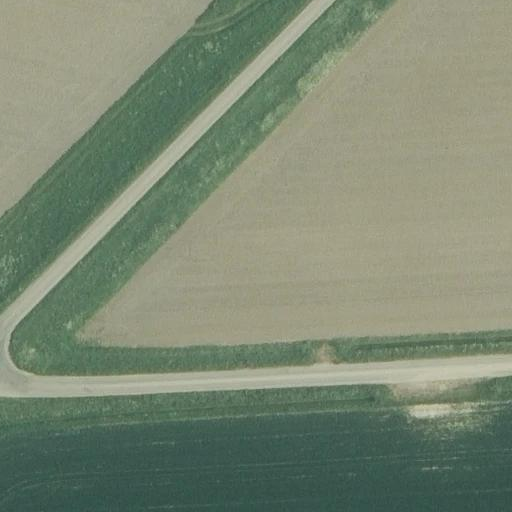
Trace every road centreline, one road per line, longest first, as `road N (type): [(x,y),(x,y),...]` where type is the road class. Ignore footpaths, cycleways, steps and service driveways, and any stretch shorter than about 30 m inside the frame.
road 1 (unclassified): [(0,379),(41,389),(511,364)]
road 2 (unclassified): [(0,332),(327,0)]
